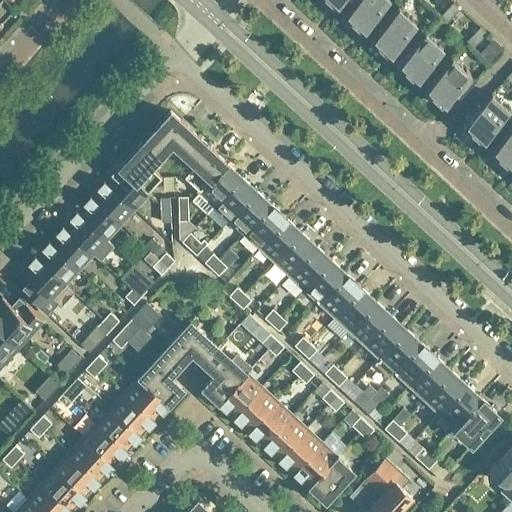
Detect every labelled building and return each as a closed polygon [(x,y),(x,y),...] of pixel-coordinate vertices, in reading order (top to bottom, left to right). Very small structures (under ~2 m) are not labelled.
[(0,0),(0,23),(14,8),(15,9),(15,8),(6,0),(0,0)] [(15,7),(21,0),(6,0),(15,8),(16,8),(15,7)] [(379,10),(388,0),(355,0),(342,14),(360,31),(371,19),(377,25),(385,15),(379,10)] [(446,23),(460,8),(453,1),(439,16),(446,23)] [(406,35),(415,24),(398,8),(369,39),(387,56),(398,44),(404,49),(412,40),(406,35)] [(473,47),(486,33),(480,26),(466,41),(473,47)] [(433,59),(442,49),(424,33),(396,64),(413,81),(425,69),(431,74),(439,65),(433,59)] [(476,80),(469,74),(470,73),(465,69),(465,70),(451,58),(422,89),(440,105),(451,93),(457,99),(458,99),(476,80)] [(499,120),(508,110),(493,96),(493,95),(491,93),(461,125),(479,141),(490,129),(497,135),(505,126),(499,120)] [(197,136),(170,111),(144,138),(159,152),(171,139),(183,151),(197,136)] [(511,125),(489,150),(507,167),(511,161),(511,125)] [(199,190),(226,162),(197,136),(183,151),(196,162),(184,176),(199,190)] [(148,164),(159,152),(144,138),(118,166),(147,192),(161,177),(148,164)] [(214,204),(240,176),(226,162),(199,190),(214,204)] [(147,192),(118,166),(105,181),(133,207),(147,192)] [(229,218),(255,190),(240,176),(214,204),(229,218)] [(133,207),(105,181),(91,196),(119,222),(133,207)] [(244,232),(270,203),(255,190),(229,218),(244,232)] [(119,222),(91,196),(77,211),(105,237),(119,222)] [(178,213),(187,203),(187,196),(177,196),(178,213)] [(159,197),(160,205),(170,214),(169,197),(159,197)] [(188,220),(187,203),(178,213),(178,221),(188,220)] [(259,246),(285,217),(270,203),(244,232),(259,246)] [(170,221),(170,214),(160,205),(160,222),(170,221)] [(105,237),(77,211),(63,226),(91,252),(105,237)] [(274,259),(300,231),(285,217),(259,246),(274,259)] [(91,252),(63,226),(49,241),(77,267),(91,252)] [(289,273),(315,245),(300,231),(274,259),(289,273)] [(150,238),(144,245),(154,254),(160,247),(150,238)] [(196,254),(204,245),(197,239),(189,248),(196,254)] [(77,267),(49,241),(35,256),(64,282),(77,267)] [(304,287),(330,259),(315,245),(289,273),(304,287)] [(174,260),(165,252),(158,259),(167,267),(174,260)] [(211,268),(219,259),(212,253),(204,262),(211,268)] [(64,282),(35,256),(21,272),(28,279),(18,289),(46,315),(58,303),(51,296),(64,282)] [(167,267),(158,259),(152,266),(161,274),(167,267)] [(226,266),(219,259),(211,268),(218,275),(226,266)] [(319,301),(345,273),(330,259),(304,287),(319,301)] [(334,315),(360,286),(345,273),(319,301),(334,315)] [(146,290),(137,282),(131,289),(139,297),(146,290)] [(244,293),(236,286),(228,295),(235,302),(244,293)] [(349,329),(375,300),(360,286),(334,315),(349,329)] [(139,297),(131,289),(124,296),(133,304),(139,297)] [(242,308),(251,299),(244,293),(235,302),(242,308)] [(0,329),(19,347),(43,320),(25,303),(17,311),(1,297),(0,298),(0,329)] [(364,342),(390,314),(375,300),(349,329),(364,342)] [(159,315),(146,302),(131,318),(140,326),(145,331),(159,315)] [(271,324),(279,315),(272,308),(264,317),(271,324)] [(118,320),(109,312),(103,319),(112,327),(118,320)] [(379,356),(405,328),(390,314),(364,342),(379,356)] [(278,330),(286,321),(279,315),(271,324),(278,330)] [(133,333),(140,326),(131,318),(111,339),(120,348),(133,333)] [(112,327),(103,319),(96,326),(105,334),(112,327)] [(217,347),(190,322),(164,349),(179,363),(191,350),(203,362),(217,347)] [(330,325),(313,344),(323,352),(339,333),(330,325)] [(394,370),(420,342),(405,328),(379,356),(394,370)] [(0,367),(19,347),(0,329),(0,367)] [(268,348),(276,339),(269,333),(261,342),(268,348)] [(301,351),(309,342),(302,336),(294,345),(301,351)] [(283,346),(276,339),(268,348),(275,355),(283,346)] [(308,358),(316,349),(309,342),(301,351),(308,358)] [(409,384),(435,356),(420,342),(394,370),(409,384)] [(219,401),(245,373),(217,347),(203,362),(216,374),(204,387),(219,401)] [(56,364),(67,373),(81,358),(70,348),(56,364)] [(168,375),(179,363),(164,349),(138,377),(166,403),(181,388),(168,375)] [(106,362),(97,354),(91,361),(100,370),(106,362)] [(424,398),(450,369),(435,356),(409,384),(424,398)] [(93,377),(100,370),(91,361),(84,368),(93,377)] [(298,376),(306,367),(299,361),(291,370),(298,376)] [(331,379),(339,370),(332,363),(324,372),(331,379)] [(313,374),(306,367),(298,376),(305,383),(313,374)] [(439,411),(465,383),(450,369),(424,398),(439,411)] [(338,385),(346,376),(339,370),(331,379),(338,385)] [(234,415),(260,387),(245,373),(219,401),(234,415)] [(49,375),(35,390),(45,399),(59,384),(56,382),(49,375)] [(166,403),(138,377),(124,392),(153,418),(166,403)] [(454,425),(480,397),(465,383),(439,411),(454,425)] [(79,392),(70,384),(63,391),(72,400),(79,392)] [(249,429),(275,401),(260,387),(234,415),(249,429)] [(328,404),(336,395),(329,388),(321,397),(328,404)] [(66,407),(72,400),(63,391),(57,398),(66,407)] [(361,407),(369,398),(362,391),(354,400),(361,407)] [(153,418),(124,392),(111,408),(139,433),(153,418)] [(335,410),(343,401),(336,395),(328,404),(335,410)] [(470,440),(496,412),(480,397),(454,425),(470,440)] [(368,413),(376,404),(369,398),(361,407),(368,413)] [(264,443),(290,414),(275,401),(249,429),(264,443)] [(139,433),(111,408),(97,423),(125,448),(139,433)] [(45,430),(51,423),(42,414),(36,421),(45,430)] [(279,457),(305,428),(290,414),(264,443),(279,457)] [(358,431),(366,422),(359,416),(351,425),(358,431)] [(391,434),(399,425),(392,419),(384,428),(391,434)] [(45,430),(36,421),(29,428),(38,437),(45,430)] [(373,429),(366,422),(358,431),(365,438),(373,429)] [(125,448),(97,423),(83,438),(111,463),(125,448)] [(398,441),(406,432),(399,425),(391,434),(398,441)] [(294,470),(320,442),(305,428),(279,457),(294,470)] [(111,463),(83,438),(70,453),(97,478),(111,463)] [(309,484),(335,456),(320,442),(294,470),(309,484)] [(511,442),(489,467),(506,483),(500,489),(510,498),(511,495),(511,442)] [(17,460),(23,453),(14,444),(8,451),(17,460)] [(429,453),(422,446),(414,455),(421,462),(429,453)] [(394,450),(387,458),(385,456),(365,477),(381,492),(363,511),(396,511),(399,509),(401,510),(410,501),(408,499),(411,496),(402,487),(409,478),(402,472),(410,464),(394,450)] [(17,460),(8,451),(1,458),(10,467),(17,460)] [(97,478),(70,453),(56,468),(83,493),(97,478)] [(436,459),(429,453),(421,462),(428,468),(436,459)] [(336,486),(351,470),(335,456),(309,484),(322,496),(322,497),(326,501),(338,488),(336,486)] [(83,493),(56,468),(42,483),(70,508),(83,493)] [(66,511),(70,508),(42,483),(28,498),(43,511),(66,511)] [(43,511),(28,498),(15,511),(43,511)] [(209,511),(197,501),(186,511),(209,511)]
